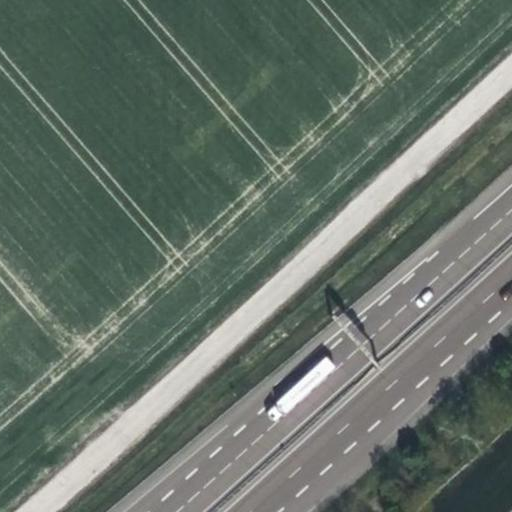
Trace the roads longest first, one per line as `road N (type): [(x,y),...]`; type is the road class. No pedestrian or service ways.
road 1 (track): [(35,511),(511,74)]
road 2 (motorway): [(511,208),(179,511)]
road 3 (motorway): [(245,511),(511,272)]
